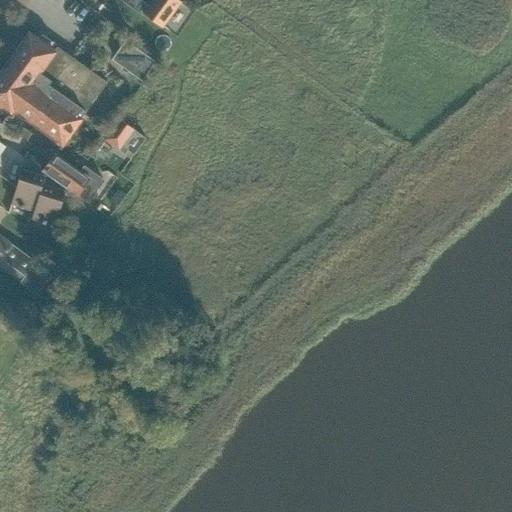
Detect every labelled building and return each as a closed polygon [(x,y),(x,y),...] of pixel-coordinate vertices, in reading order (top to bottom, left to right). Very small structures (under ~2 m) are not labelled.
[(142,0),(123,0),(140,13),(147,3),(142,0)] [(178,0),(150,0),(143,11),(162,25),(164,23),(174,30),(188,10),(178,3),(180,1),(178,0)] [(0,71),(0,110),(3,113),(6,108),(10,111),(13,107),(62,143),(80,119),(78,117),(83,110),(85,112),(108,81),(38,30),(33,36),(29,33),(27,36),(22,32),(9,50),(14,53),(12,56),(11,55),(1,67),(3,69),(1,72),(0,71)] [(125,39),(113,56),(140,76),(152,58),(125,39)] [(119,118),(107,134),(118,142),(130,126),(119,118)] [(55,152),(44,167),(78,192),(89,177),(55,152)] [(35,208),(44,181),(46,173),(23,166),(12,200),(21,203),(20,204),(24,205),(24,204),(35,208)] [(44,181),(35,208),(32,215),(43,218),(43,220),(46,221),(46,220),(55,222),(66,188),(44,181)] [(0,262),(22,278),(20,280),(37,293),(52,272),(12,243),(0,234),(0,262)]
